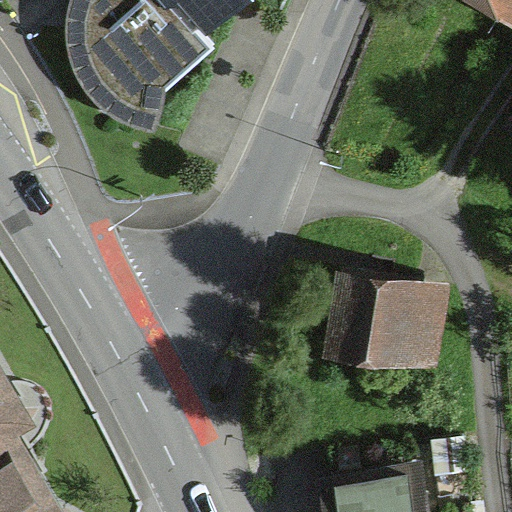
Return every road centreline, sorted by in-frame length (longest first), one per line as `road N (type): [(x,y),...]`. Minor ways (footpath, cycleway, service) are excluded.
road 1 (residential): [(266,183),(398,216),(445,248),(475,308),(497,511)]
road 2 (residential): [(266,183),(194,301),(124,364)]
road 3 (secondary): [(0,169),(124,364)]
road 4 (residential): [(350,0),(266,183)]
road 5 (secondary): [(124,364),(194,511)]
